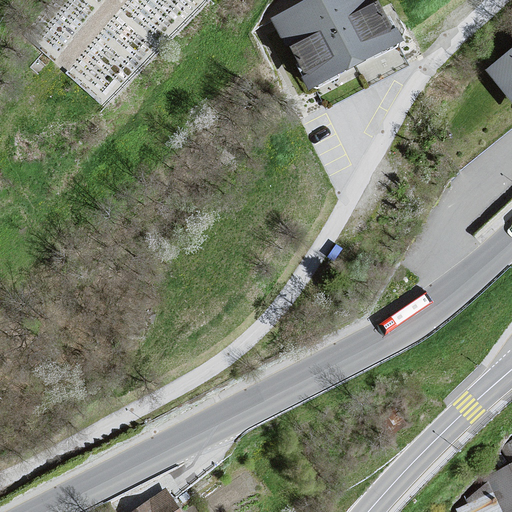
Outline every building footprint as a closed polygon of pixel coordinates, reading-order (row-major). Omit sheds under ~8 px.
[(380,0),(314,0),(271,19),(307,99),(405,55),(380,0)] [(511,55),(484,77),(511,112),(511,55)] [(493,489),(503,511),(508,511),(511,510),(511,461),(486,474),(493,489)] [(183,511),(171,486),(121,509),(122,511),(183,511)] [(503,511),(493,489),(456,507),(458,511),(503,511)]
